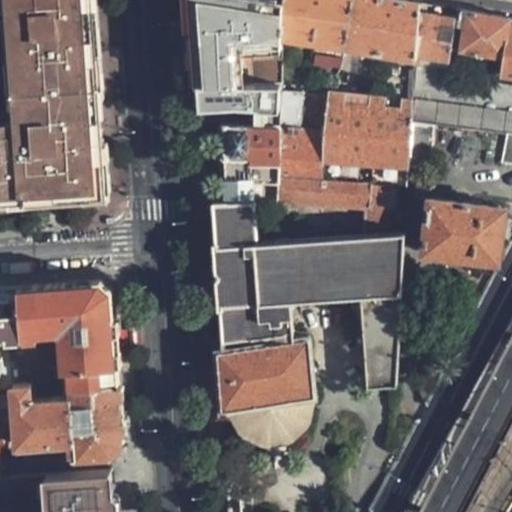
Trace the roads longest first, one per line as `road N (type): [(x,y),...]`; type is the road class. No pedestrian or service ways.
road 1 (primary): [(159,239),(178,511)]
road 2 (primary): [(142,0),(159,239)]
road 3 (residential): [(0,251),(159,239)]
road 4 (tertiary): [(439,430),(511,297)]
road 5 (trunk): [(511,394),(451,511)]
